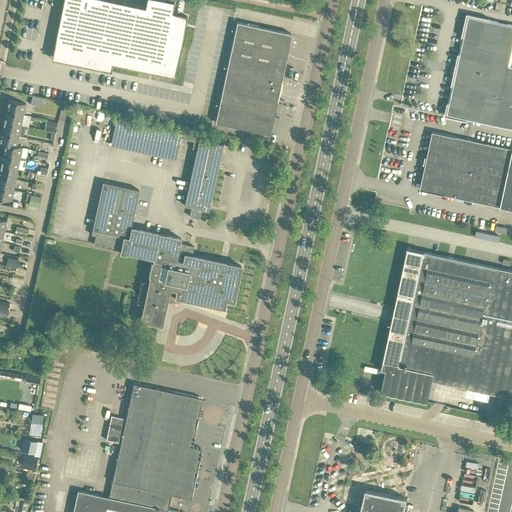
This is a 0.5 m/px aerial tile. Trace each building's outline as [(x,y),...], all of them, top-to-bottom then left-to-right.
[(174,77),(187,16),(171,13),(174,2),(164,0),(153,0),(152,9),(145,7),(110,0),(63,0),(63,3),(70,5),(60,53),(66,54),(73,55),(71,63),(111,71),(112,64),(174,77)] [(152,9),(153,0),(146,0),(145,7),(152,9)] [(63,3),(51,59),(71,63),(73,55),(66,54),(60,53),(70,5),(63,3)] [(511,65),(509,65),(511,51),(511,24),(468,15),(447,113),(479,120),(511,127),(511,65)] [(280,82),(283,67),(287,49),(290,33),(236,21),(214,121),(269,133),(270,127),(272,120),(273,116),(276,100),(280,82)] [(8,99),(6,110),(23,114),(25,103),(8,99)] [(3,121),(21,124),(28,126),(30,116),(23,114),(6,110),(3,121)] [(44,130),(55,132),(57,122),(46,119),(44,130)] [(3,121),(1,131),(18,135),(21,124),(3,121)] [(134,149),(175,158),(181,132),(139,123),(134,149)] [(0,136),(0,142),(5,143),(16,145),(18,135),(1,131),(0,136)] [(500,206),(511,208),(511,148),(432,131),(420,188),(500,206)] [(184,205),(201,208),(198,217),(204,219),(206,210),(208,210),(223,143),(199,138),(200,136),(194,135),(192,147),(196,148),(184,205)] [(5,143),(2,154),(20,157),(22,146),(16,145),(5,143)] [(36,157),(46,159),(47,153),(37,150),(36,157)] [(2,154),(0,164),(17,168),(20,157),(2,154)] [(0,164),(0,175),(15,178),(17,168),(0,164)] [(42,173),(40,173),(35,172),(32,171),(30,177),(40,180),(42,173)] [(0,175),(0,186),(13,189),(15,178),(0,175)] [(92,229),(105,232),(102,245),(106,246),(106,247),(119,250),(119,252),(125,253),(126,251),(153,257),(152,262),(151,261),(148,276),(149,277),(147,283),(140,281),(136,302),(143,304),(139,320),(161,325),(168,294),(224,307),(226,300),(233,301),(240,265),(191,254),(193,245),(179,242),(180,237),(130,226),(138,189),(102,181),(92,229)] [(13,189),(0,186),(0,197),(10,200),(13,189)] [(30,194),(28,204),(38,206),(40,196),(30,194)] [(15,232),(27,234),(28,228),(16,225),(15,232)] [(500,405),(497,415),(497,416),(508,418),(511,400),(511,269),(424,251),(406,247),(407,248),(393,311),(389,310),(388,316),(392,317),(391,323),(387,322),(387,323),(390,324),(381,368),(380,367),(380,368),(381,368),(380,372),(384,373),(381,391),(427,401),(432,379),(499,393),(497,404),(500,405)] [(7,256),(6,265),(17,267),(19,259),(7,256)] [(0,307),(8,309),(10,302),(0,300),(0,307)] [(0,314),(7,316),(9,310),(0,307),(0,314)] [(0,368),(0,373),(23,378),(24,373),(0,368)] [(26,374),(24,380),(39,383),(40,377),(26,374)] [(193,436),(202,397),(132,382),(110,486),(169,499),(171,493),(190,498),(199,458),(202,447),(192,445),(194,437),(193,436)] [(43,414),(32,413),(29,433),(40,434),(43,414)] [(118,442),(123,417),(111,415),(105,439),(118,442)] [(23,437),(20,449),(34,452),(36,440),(23,437)] [(23,454),(21,465),(34,467),(36,457),(34,457),(25,454),(23,454)] [(25,477),(33,479),(34,473),(26,471),(25,477)] [(182,511),(167,509),(169,499),(110,486),(108,496),(77,489),(71,511),(182,511)] [(28,497),(30,488),(24,487),(22,496),(28,497)] [(404,507),(406,498),(365,489),(360,511),(406,511),(408,508),(404,507)] [(16,511),(21,511),(24,511),(27,501),(19,499),(16,511)]
